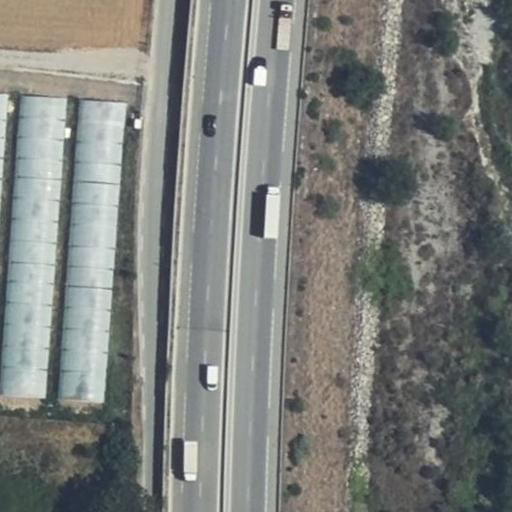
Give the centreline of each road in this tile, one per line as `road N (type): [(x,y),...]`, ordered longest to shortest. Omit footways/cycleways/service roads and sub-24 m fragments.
road 1 (trunk): [(229,0),(198,511)]
road 2 (trunk): [(249,511),(276,0)]
road 3 (unclassified): [(163,0),(152,127),(152,511)]
